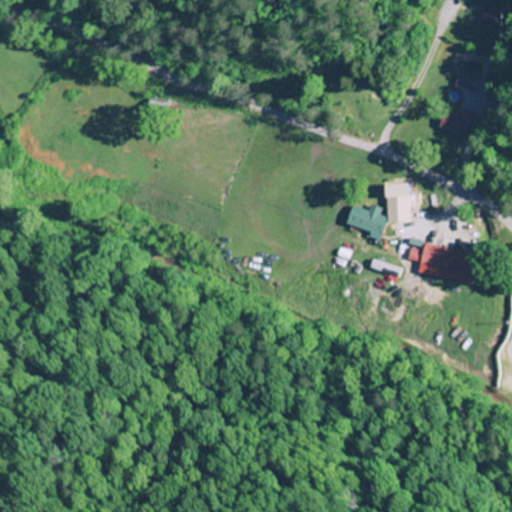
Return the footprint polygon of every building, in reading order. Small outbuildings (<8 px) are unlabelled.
[(499,0),(486,0),(493,29),(506,26),(499,0)] [(478,66),(449,57),(446,66),(476,75),(478,66)] [(469,135),(472,114),(446,110),(443,131),(469,135)] [(349,224),(385,237),(392,218),(383,215),(385,209),(374,205),(371,211),(356,206),(349,224)] [(464,280),(467,249),(426,244),(423,275),(464,280)]
